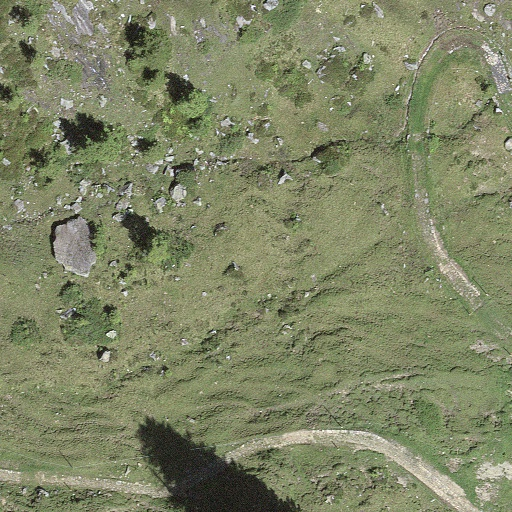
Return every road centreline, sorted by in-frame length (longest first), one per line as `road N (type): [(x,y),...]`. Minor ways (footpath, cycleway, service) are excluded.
road 1 (track): [(0,473),(172,484),(201,481),(273,439),(358,437),(425,463),(476,511)]
road 2 (track): [(511,337),(429,243),(420,172),(423,92),(451,42),(480,41),(502,61),(511,88)]
